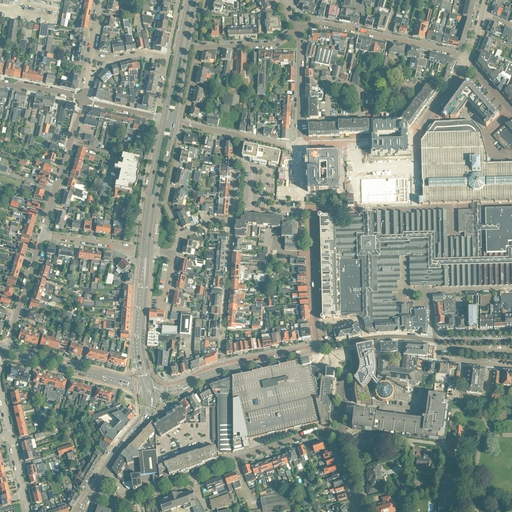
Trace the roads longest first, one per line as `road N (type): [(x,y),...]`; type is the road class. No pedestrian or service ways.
road 1 (residential): [(219,371),(318,345),(312,209)]
road 2 (residential): [(121,500),(316,430),(340,431)]
road 3 (residential): [(436,340),(350,341),(354,368),(344,380),(340,431)]
road 4 (residential): [(296,30),(323,23),(467,60)]
road 5 (residential): [(219,371),(230,221)]
road 6 (residential): [(41,234),(83,99)]
road 7 (tertiary): [(151,386),(141,345),(148,249)]
road 8 (tertiary): [(165,119),(142,249)]
road 9 (tertiary): [(148,249),(173,122)]
road 10 (tertiary): [(173,122),(195,0)]
road 11 (residential): [(5,351),(41,234)]
road 12 (tertiary): [(189,0),(165,119)]
